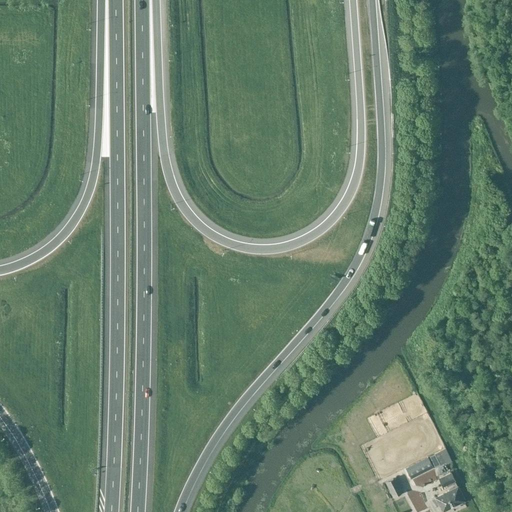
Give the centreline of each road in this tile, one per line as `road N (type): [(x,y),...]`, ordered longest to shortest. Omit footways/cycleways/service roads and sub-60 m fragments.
road 1 (motorway): [(353,0),(361,127),(354,184),(316,232),(269,250),(211,234),(173,187),(162,137),(155,0)]
road 2 (motorway): [(179,511),(224,425),(339,291),(371,229),(382,155),(372,0)]
road 3 (motorway): [(137,511),(141,0)]
road 4 (motorway): [(115,0),(111,511)]
road 5 (motorway): [(100,0),(92,184),(52,246),(0,270)]
